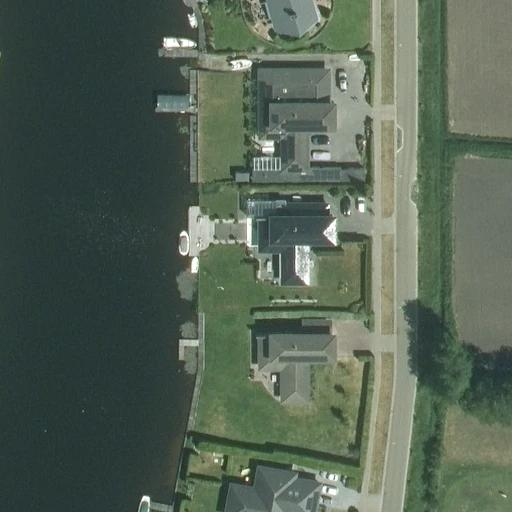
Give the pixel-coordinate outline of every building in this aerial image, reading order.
[(269,0),(269,1),(271,0),(276,19),(293,15),(296,29),(300,27),(313,17),(308,0),(269,0)] [(261,71),(261,92),(262,136),(284,136),(284,168),(304,168),(306,168),(306,134),(303,134),(303,125),(332,125),(332,103),(327,103),(327,71),(261,71)] [(341,180),(341,169),(341,168),(306,168),(304,168),(304,180),(341,180)] [(364,180),(364,169),(349,169),(349,180),(364,180)] [(236,181),(251,181),(251,171),(236,171),(236,181)] [(256,216),(256,217),(262,217),(262,249),(284,249),(284,281),(305,281),(305,247),(303,247),(303,238),(332,238),(332,216),(326,216),(326,205),(284,205),(284,216),(256,216)] [(332,334),(256,334),(256,335),(262,335),(262,367),(284,367),(284,399),(306,399),(306,365),(304,365),(304,356),(332,356),(332,334)] [(232,484),(226,511),(313,511),(319,483),(294,478),(295,474),(259,467),(255,488),(232,484)]
